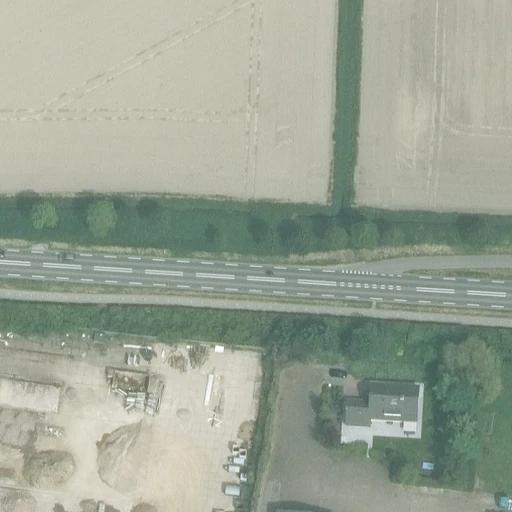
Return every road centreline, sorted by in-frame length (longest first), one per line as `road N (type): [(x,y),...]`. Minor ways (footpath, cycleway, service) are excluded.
road 1 (primary): [(0,262),(375,287)]
road 2 (unclassified): [(511,262),(388,267),(375,287)]
road 3 (primary): [(375,287),(511,296)]
